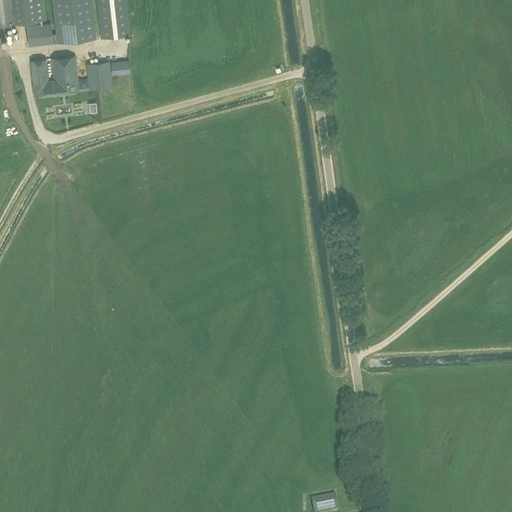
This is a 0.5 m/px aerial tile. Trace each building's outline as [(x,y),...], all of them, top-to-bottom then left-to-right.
[(0,0),(0,21),(15,20),(13,0),(0,0)] [(28,0),(29,18),(48,16),(48,11),(45,11),(43,0),(28,0)] [(52,0),(57,38),(57,42),(96,38),(91,0),(52,0)] [(101,0),(106,35),(121,33),(120,29),(130,28),(126,0),(101,0)] [(53,24),(31,24),(31,45),(53,45),(53,24)] [(48,79),(46,59),(30,60),(34,95),(79,91),(75,56),(51,58),(53,78),(48,79)] [(114,85),(112,71),(104,72),(103,61),(90,62),(92,87),(114,85)] [(115,65),(116,74),(132,73),(132,64),(115,65)] [(319,511),(330,511),(339,510),(337,499),(317,504),(319,511)]
